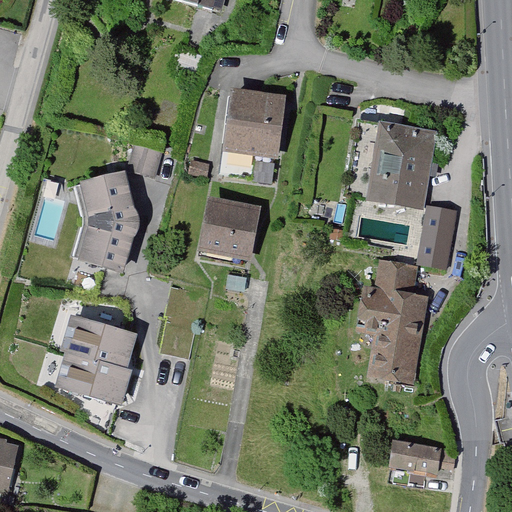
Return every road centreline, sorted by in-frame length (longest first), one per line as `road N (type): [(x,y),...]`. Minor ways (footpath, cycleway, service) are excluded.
road 1 (residential): [(257,511),(146,477),(0,408)]
road 2 (unclassified): [(511,336),(487,343),(470,369),(477,442),(470,511)]
road 3 (residential): [(0,179),(49,0)]
road 4 (tertiary): [(502,0),(511,155)]
